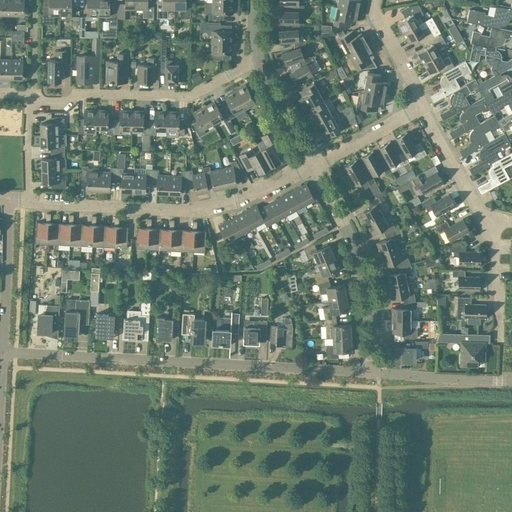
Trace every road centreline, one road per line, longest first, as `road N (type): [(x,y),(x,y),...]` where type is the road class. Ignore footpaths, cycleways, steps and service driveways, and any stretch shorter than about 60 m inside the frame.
road 1 (unclassified): [(373,373),(3,353)]
road 2 (residential): [(28,203),(187,211),(261,193),(312,168)]
road 3 (residential): [(30,101),(188,96),(258,60)]
road 4 (unclassified): [(373,373),(359,260),(312,168)]
road 5 (residential): [(3,353),(7,200)]
road 6 (unclassified): [(373,373),(511,381)]
road 7 (residential): [(487,224),(422,108)]
road 8 (residential): [(312,168),(422,108)]
road 9 (unclassified): [(312,168),(258,60)]
road 10 (residential): [(422,108),(373,11),(376,0)]
